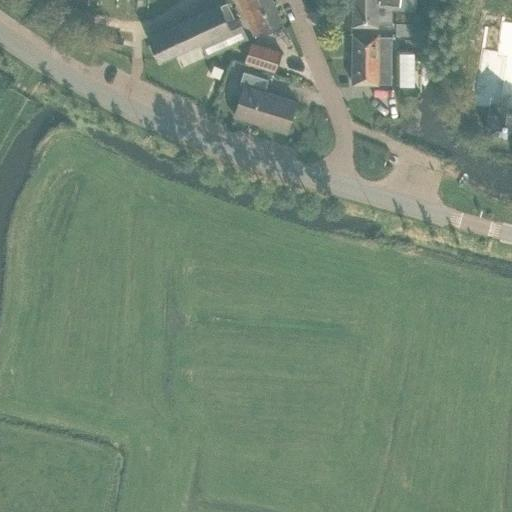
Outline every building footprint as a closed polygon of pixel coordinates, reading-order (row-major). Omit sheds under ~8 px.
[(271,0),(237,0),(253,35),(282,22),(271,0)] [(352,0),(352,23),(390,24),(390,6),(415,9),(415,0),(352,0)] [(511,0),(483,0),(470,99),(490,102),(485,131),(511,135),(511,0)] [(237,17),(234,18),(226,2),(220,5),(148,37),(159,61),(199,42),(206,56),(247,38),(237,17)] [(415,23),(395,22),(394,35),(415,35),(415,23)] [(377,83),(390,83),(391,36),(378,36),(378,34),(352,33),(352,83),(377,83)] [(102,43),(119,46),(121,37),(103,34),(102,43)] [(276,53),(247,44),(244,52),(235,49),(232,60),(247,65),(248,62),(271,70),(276,53)] [(210,74),(220,78),(223,68),(214,65),(210,74)] [(234,115),(285,131),(295,101),(264,91),(268,79),(243,71),(239,84),(244,85),(234,115)]
